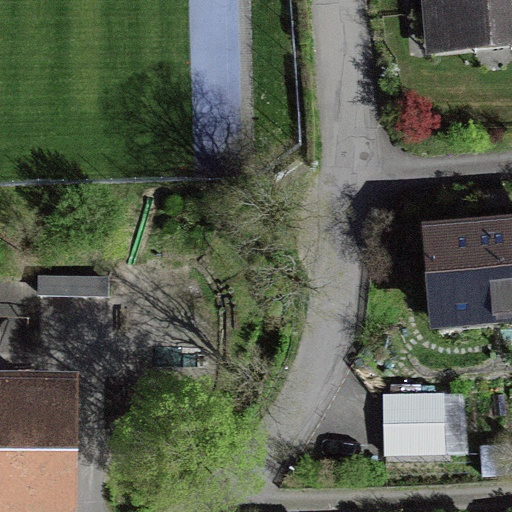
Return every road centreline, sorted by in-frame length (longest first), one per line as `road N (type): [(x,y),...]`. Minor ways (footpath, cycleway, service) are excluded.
road 1 (residential): [(339,0),(349,195),(344,270),(327,342),(266,447),(201,511)]
road 2 (unknown): [(213,503),(511,492)]
road 3 (unknown): [(349,195),(511,180)]
